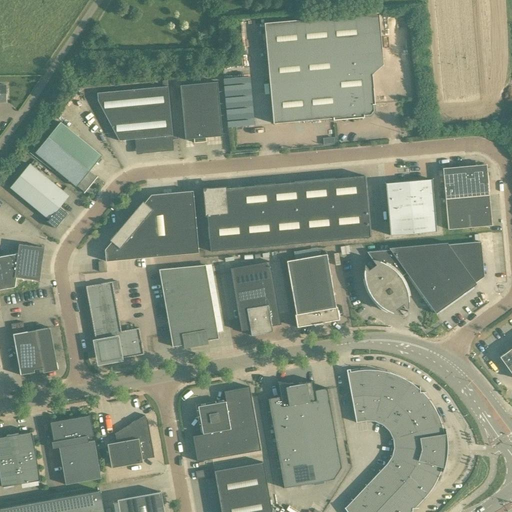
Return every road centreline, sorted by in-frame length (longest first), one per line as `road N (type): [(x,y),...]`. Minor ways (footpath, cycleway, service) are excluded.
road 1 (unclassified): [(80,394),(62,265),(67,249),(137,177),(493,147),(509,176),(511,210)]
road 2 (unclassified): [(158,380),(372,341),(439,357)]
road 3 (unclassified): [(0,138),(95,0)]
road 4 (unclassified): [(186,511),(158,380)]
